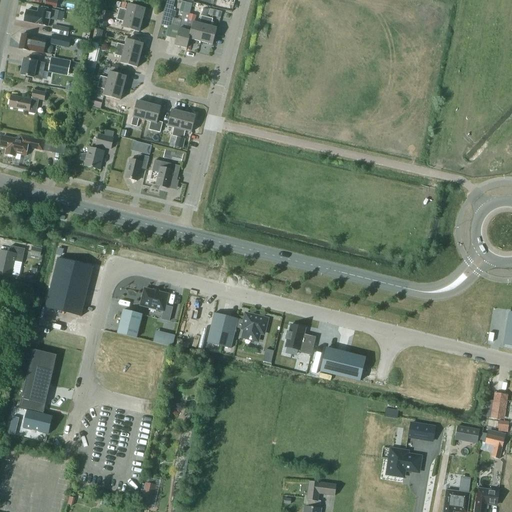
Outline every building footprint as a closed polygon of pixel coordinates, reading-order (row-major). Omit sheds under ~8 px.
[(57,4),(57,1),(57,0),(46,0),(45,6),(56,8),(57,4)] [(184,1),(182,9),(200,14),(202,5),(184,1)] [(214,7),(234,11),(235,6),(216,1),(214,7)] [(119,8),(118,14),(142,20),(145,8),(129,4),(127,10),(119,8)] [(24,21),(48,26),(49,19),(56,20),(58,11),(39,7),(37,12),(26,10),(24,21)] [(166,10),(163,23),(170,25),(173,11),(166,10)] [(179,29),(175,45),(187,48),(189,39),(193,24),(187,23),(189,15),(183,13),(179,29)] [(142,20),(118,14),(116,20),(124,22),(122,28),(139,32),(142,20)] [(193,24),(189,39),(201,42),(207,17),(203,16),(201,16),(199,24),(194,22),(193,22),(193,24)] [(207,17),(201,42),(213,45),(217,28),(211,27),(213,19),(207,17)] [(51,33),(67,36),(68,30),(53,27),(51,33)] [(22,34),(19,49),(30,51),(34,51),(43,53),(46,40),(37,38),(33,37),(22,34)] [(52,35),(51,43),(69,47),(71,39),(52,35)] [(117,43),(116,49),(140,55),(143,44),(127,39),(125,45),(117,43)] [(88,60),(94,62),(99,44),(93,42),(88,60)] [(122,57),(120,63),(137,68),(140,55),(116,49),(114,55),(122,57)] [(68,76),(71,61),(51,57),(48,72),(68,76)] [(34,78),(42,79),(45,63),(37,62),(37,61),(24,59),(21,75),(34,78)] [(100,76),(99,82),(123,88),(126,77),(110,73),(108,78),(100,76)] [(123,88),(99,82),(97,88),(105,90),(104,96),(120,100),(123,88)] [(44,100),(45,93),(34,90),(32,100),(12,95),(9,107),(29,111),(29,112),(36,114),(39,99),(44,100)] [(133,118),(131,125),(132,126),(137,127),(139,119),(144,121),(149,104),(137,101),(133,118)] [(161,107),(149,104),(145,121),(150,122),(148,130),(160,133),(163,123),(157,121),(161,107)] [(171,110),(167,127),(174,128),(172,136),(178,137),(184,113),(172,110),(171,110)] [(196,116),(184,113),(178,137),(183,139),(185,131),(191,132),(196,116)] [(88,153),(80,155),(81,161),(86,162),(84,166),(99,170),(104,151),(103,151),(104,147),(111,149),(113,138),(114,132),(106,130),(104,136),(99,135),(95,149),(89,148),(88,153)] [(0,146),(7,148),(6,154),(15,156),(16,153),(26,155),(28,148),(43,151),(46,141),(20,135),(14,138),(10,138),(2,137),(0,146)] [(136,140),(134,150),(153,154),(155,144),(136,140)] [(183,154),(171,152),(165,151),(163,157),(181,161),(183,154)] [(146,169),(149,157),(139,155),(138,161),(130,159),(126,178),(137,181),(140,168),(146,169)] [(155,160),(152,171),(159,173),(156,185),(169,188),(171,179),(177,180),(180,166),(168,163),(167,169),(161,167),(162,162),(155,160)] [(22,262),(25,249),(11,246),(9,253),(0,250),(0,274),(1,275),(1,274),(11,276),(15,261),(22,262)] [(30,253),(41,255),(43,248),(32,246),(30,253)] [(58,258),(45,308),(81,317),(93,267),(58,258)] [(145,289),(141,305),(163,311),(161,319),(169,321),(172,308),(165,306),(168,295),(145,289)] [(142,315),(123,310),(117,333),(137,338),(142,315)] [(511,312),(509,312),(503,345),(511,345),(511,312)] [(214,313),(207,343),(231,348),(236,327),(245,329),(243,338),(258,341),(260,333),(264,334),(268,319),(246,314),(244,321),(238,319),(214,313)] [(289,332),(288,332),(286,339),(287,339),(285,347),(299,350),(299,352),(311,355),(315,340),(308,338),(308,336),(304,335),(306,329),(291,325),(289,332)] [(176,346),(179,334),(159,330),(157,342),(176,346)] [(274,362),(277,350),(268,348),(266,360),(274,362)] [(321,372),(360,381),(365,358),(326,348),(321,372)] [(53,417),(53,416),(44,414),(59,355),(34,349),(20,408),(28,410),(24,428),(49,434),(49,433),(53,417)] [(283,355),(281,363),(306,369),(308,361),(283,355)] [(494,393),(491,418),(500,419),(504,395),(494,393)] [(411,423),(409,437),(433,441),(435,427),(411,423)] [(458,426),(456,438),(477,442),(479,430),(458,426)] [(482,433),(480,443),(482,443),(485,443),(494,446),(492,453),(491,457),(499,459),(502,448),(504,438),(487,434),(482,433)] [(391,449),(387,474),(403,477),(404,470),(408,470),(418,472),(421,457),(407,455),(407,452),(391,449)] [(309,481),(307,500),(306,507),(304,506),(303,511),(320,511),(321,508),(319,508),(320,501),(318,501),(319,494),(335,496),(336,485),(320,483),(309,481)] [(140,506),(151,508),(156,485),(146,483),(140,506)] [(475,511),(484,511),(485,509),(487,509),(487,505),(497,506),(499,491),(478,488),(475,509),(476,510),(475,511)] [(452,511),(453,511),(458,511),(466,511),(469,493),(446,490),(445,497),(444,497),(442,511),(452,511)]
